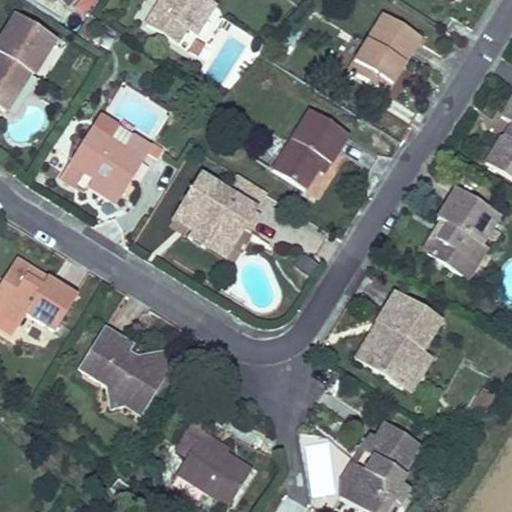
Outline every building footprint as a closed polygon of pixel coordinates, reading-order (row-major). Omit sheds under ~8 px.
[(209,0),(162,0),(146,25),(175,44),(184,30),(193,15),(205,23),(213,9),(206,5),(209,0)] [(205,23),(193,15),(184,30),(196,37),(205,23)] [(420,39),(382,16),(348,71),(386,94),(420,39)] [(0,108),(12,117),(37,78),(29,73),(49,42),(13,19),(0,37),(0,108)] [(511,93),(499,114),(510,121),(484,162),(511,179),(511,93)] [(347,137),(307,112),(271,173),(304,193),(316,173),(321,164),(328,168),(347,137)] [(119,198),(140,164),(123,153),(110,145),(118,131),(99,119),(61,181),(76,190),(85,176),(89,179),(119,198)] [(133,137),(123,153),(140,164),(150,148),(133,137)] [(328,168),(321,164),(316,173),(323,177),(328,168)] [(254,214),(268,193),(238,174),(225,195),(254,214)] [(199,178),(176,214),(195,227),(188,238),(186,240),(203,252),(211,240),(223,247),(236,227),(243,232),(254,214),(225,195),(199,178)] [(119,198),(89,179),(84,187),(114,206),(119,198)] [(421,247),(466,274),(483,245),(501,216),(453,187),(435,216),(439,218),(421,247)] [(195,227),(176,214),(169,225),(188,238),(195,227)] [(243,232),(236,227),(223,247),(211,240),(203,252),(222,263),(243,232)] [(490,250),(483,245),(466,274),(473,278),(490,250)] [(308,277),(316,266),(300,256),(293,267),(308,277)] [(27,314),(34,318),(55,332),(75,302),(53,287),(15,262),(0,284),(0,307),(22,322),(27,314)] [(441,320),(392,291),(375,320),(382,325),(362,359),(414,390),(434,356),(423,351),(441,320)] [(382,325),(375,320),(354,355),(362,359),(382,325)] [(132,348),(106,333),(81,372),(109,388),(112,412),(146,408),(155,395),(147,361),(136,363),(127,357),(132,348)] [(161,359),(147,361),(155,395),(166,379),(161,359)] [(483,419),(495,399),(481,391),(469,411),(483,419)] [(140,420),(146,408),(112,412),(126,422),(135,429),(140,420)] [(232,510),(253,475),(226,459),(200,443),(204,437),(207,432),(195,425),(178,453),(189,460),(178,478),(232,510)] [(396,492),(419,455),(383,432),(376,444),(371,441),(361,458),(369,463),(360,478),(342,508),(347,511),(387,511),(388,510),(390,511),(403,511),(411,501),(396,492)] [(230,453),(204,437),(200,443),(226,459),(230,453)] [(360,478),(351,473),(338,494),(337,505),(342,508),(360,478)]
